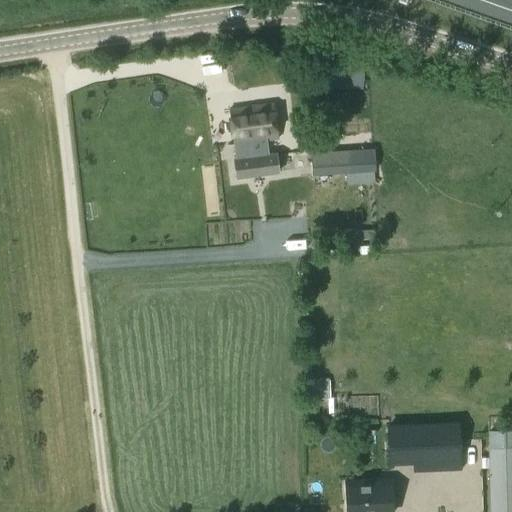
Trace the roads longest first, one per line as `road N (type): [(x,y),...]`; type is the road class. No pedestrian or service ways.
road 1 (tertiary): [(0,50),(262,12),(394,29),(511,67)]
road 2 (unknown): [(201,21),(224,144)]
